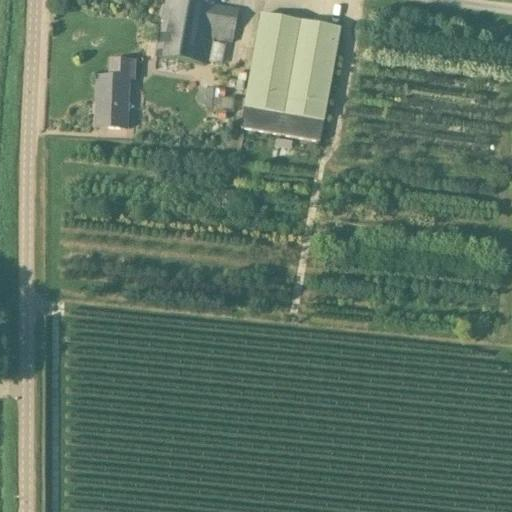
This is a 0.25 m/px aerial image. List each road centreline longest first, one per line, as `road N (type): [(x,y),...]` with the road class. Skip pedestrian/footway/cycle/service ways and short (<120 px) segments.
road 1 (tertiary): [(25,511),(34,0)]
road 2 (track): [(351,0),(335,130),(319,167),(294,312)]
